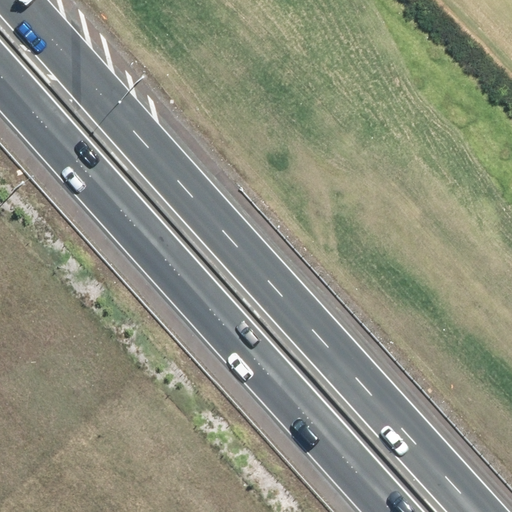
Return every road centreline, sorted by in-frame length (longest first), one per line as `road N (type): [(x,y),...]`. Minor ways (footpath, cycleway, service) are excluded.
road 1 (motorway): [(24,0),(482,511)]
road 2 (motorway): [(401,511),(0,61)]
